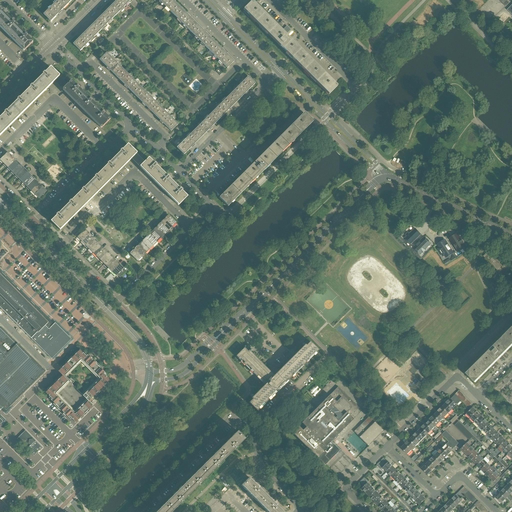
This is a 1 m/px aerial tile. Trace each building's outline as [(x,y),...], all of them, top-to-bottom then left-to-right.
[(57,0),(43,14),(50,21),(71,0),(57,0)] [(116,0),(114,3),(73,44),(80,51),(130,0),(116,0)] [(158,0),(191,32),(227,68),(234,61),(172,0),(158,0)] [(243,10),(296,62),(328,95),(333,91),(337,86),(335,84),(291,41),(290,40),(288,38),(289,37),(292,34),(292,33),(290,32),(289,31),(286,28),(282,32),(281,30),(280,29),(279,28),(256,5),(255,4),(254,3),(252,1),(248,5),(243,10)] [(13,22),(7,17),(0,23),(0,27),(1,28),(5,23),(7,25),(9,27),(11,29),(13,31),(9,36),(11,38),(20,29),(14,24),(15,23),(13,21),(13,22)] [(25,35),(20,29),(11,38),(13,41),(18,36),(20,38),(22,40),(24,42),(26,44),(21,49),(24,51),(33,42),(27,37),(28,36),(26,34),(25,35)] [(100,60),(171,131),(178,124),(106,53),(100,60)] [(110,119),(107,117),(104,114),(105,113),(103,111),(103,112),(92,101),(92,100),(91,98),(90,99),(79,88),(80,88),(78,86),(77,87),(71,81),(68,85),(66,83),(64,81),(59,76),(50,67),(45,73),(44,72),(42,74),(43,75),(32,86),(31,85),(30,87),(25,93),(19,98),(17,99),(18,100),(7,111),(6,111),(4,112),(5,113),(0,117),(0,135),(2,134),(4,132),(6,130),(11,125),(13,123),(15,121),(17,119),(19,117),(24,112),(26,110),(28,108),(30,106),(31,104),(37,99),(39,97),(41,95),(43,93),(45,91),(48,87),(50,85),(52,83),(54,81),(59,86),(61,88),(63,90),(65,92),(67,94),(69,96),(71,98),(73,100),(78,105),(80,107),(82,109),(84,111),(86,113),(91,118),(92,120),(95,122),(97,124),(99,126),(101,128),(110,119)] [(248,76),(194,130),(186,138),(177,148),(184,155),(218,120),(255,83),(248,76)] [(304,113),(265,152),(255,162),(255,161),(251,158),(248,161),(245,164),(246,164),(248,166),(249,168),(219,198),(228,207),(313,122),(308,117),(304,113)] [(132,159),(136,163),(140,167),(147,174),(178,206),(187,197),(182,191),(182,190),(180,189),(169,178),(170,178),(168,176),(167,177),(156,166),(157,165),(155,163),(154,164),(149,158),(145,162),(137,154),(128,145),(122,150),(121,150),(119,151),(120,152),(109,163),(109,162),(107,164),(108,165),(97,176),(96,175),(94,177),(95,177),(84,189),(83,188),(81,190),(82,190),(71,201),(70,201),(69,202),(69,203),(58,214),(58,213),(56,215),(56,216),(51,221),(60,230),(132,159)] [(0,160),(4,164),(12,156),(8,152),(0,160)] [(4,164),(8,167),(15,160),(12,156),(4,164)] [(8,167),(12,171),(19,164),(15,160),(8,167)] [(12,171),(16,175),(23,168),(19,164),(12,171)] [(16,175),(20,179),(27,172),(23,168),(16,175)] [(20,179),(23,183),(31,175),(27,172),(20,179)] [(23,183),(27,187),(35,179),(31,175),(23,183)] [(27,187),(31,191),(39,183),(35,179),(27,187)] [(31,191),(35,194),(42,187),(39,183),(31,191)] [(42,187),(35,194),(39,198),(46,191),(42,187)] [(168,215),(164,219),(172,226),(176,223),(168,215)] [(164,219),(161,223),(168,230),(172,226),(164,219)] [(161,223),(157,227),(164,234),(168,230),(161,223)] [(157,227),(153,231),(160,238),(164,234),(157,227)] [(406,240),(411,244),(421,234),(415,229),(405,238),(406,240)] [(78,237),(82,241),(89,234),(85,230),(78,237)] [(153,231),(149,234),(157,242),(160,238),(153,231)] [(82,241),(85,245),(93,237),(89,234),(82,241)] [(149,234),(145,238),(153,246),(157,242),(149,234)] [(449,239),(458,252),(466,247),(458,234),(449,239)] [(85,245),(89,249),(97,241),(93,237),(85,245)] [(418,253),(420,255),(430,244),(424,237),(414,247),(413,248),(418,253)] [(145,238),(141,242),(149,250),(153,246),(145,238)] [(406,240),(405,241),(403,243),(415,255),(417,253),(418,253),(413,248),(414,247),(411,244),(406,240)] [(443,257),(445,256),(446,258),(453,253),(445,240),(438,245),(440,248),(438,249),(443,257)] [(89,249),(93,252),(100,245),(97,241),(89,249)] [(141,242),(138,246),(145,253),(149,250),(141,242)] [(93,252),(97,256),(104,249),(100,245),(93,252)] [(138,246),(134,250),(141,257),(145,253),(138,246)] [(97,256),(101,260),(108,253),(104,249),(97,256)] [(141,257),(134,250),(130,254),(137,261),(141,257)] [(101,260),(104,264),(112,257),(108,253),(101,260)] [(488,263),(489,262),(491,259),(488,256),(489,255),(487,253),(483,256),(485,258),(484,259),(488,263)] [(104,264),(108,268),(116,260),(112,257),(104,264)] [(491,259),(489,262),(497,270),(493,274),(500,282),(508,274),(492,258),(491,259)] [(108,268),(112,272),(120,264),(116,260),(108,268)] [(112,272),(116,275),(116,276),(117,275),(120,278),(126,272),(123,269),(123,268),(120,264),(112,272)] [(0,307),(6,314),(52,359),(71,339),(55,323),(52,326),(8,281),(0,273),(0,307)] [(0,400),(2,398),(7,404),(11,399),(14,402),(46,371),(45,371),(19,344),(0,325),(0,400)] [(511,328),(507,334),(467,373),(466,374),(475,383),(476,382),(491,367),(511,345),(511,328)] [(302,343),(302,344),(313,354),(315,351),(316,352),(318,350),(310,342),(306,346),(304,343),(303,343),(302,343)] [(304,347),(300,351),(308,359),(312,354),(313,356),(314,355),(313,354),(302,344),(302,345),(304,347)] [(239,357),(242,360),(252,350),(252,349),(251,349),(249,352),(244,348),(236,356),(238,358),(239,357)] [(51,400),(51,401),(55,404),(60,409),(64,413),(68,417),(70,419),(71,418),(74,421),(76,423),(89,409),(92,407),(93,405),(91,403),(93,401),(90,398),(91,396),(93,397),(110,380),(104,374),(105,373),(87,355),(86,356),(80,350),(62,367),(58,371),(63,376),(59,379),(58,380),(54,384),(46,393),(50,397),(49,398),(51,400)] [(243,363),(245,366),(254,357),(250,353),(252,351),(252,350),(242,360),(244,362),(243,363)] [(296,355),(295,355),(304,364),(306,362),(305,361),(308,359),(300,351),(296,355)] [(295,357),(291,361),(299,369),(300,369),(299,368),(301,365),(302,366),(304,364),(295,355),(295,356),(295,357)] [(247,365),(251,369),(259,362),(254,357),(245,366),(246,366),(247,365)] [(291,361),(286,365),(294,373),(298,368),(299,370),(299,369),(291,361)] [(253,373),(255,375),(263,366),(259,362),(251,369),(254,372),(253,373)] [(286,365),(282,370),(290,378),(292,376),(291,375),(294,373),(286,365)] [(259,379),(268,371),(263,366),(255,375),(257,377),(258,376),(260,378),(259,379)] [(511,369),(493,388),(511,407),(511,369)] [(268,371),(259,379),(264,384),(266,383),(268,384),(254,397),(252,395),(251,395),(250,395),(250,396),(251,396),(253,399),(249,403),(257,411),(276,392),(280,388),(281,388),(290,378),(282,370),(272,379),(271,378),(273,376),(268,371)] [(420,383),(425,379),(420,372),(415,375),(420,383)] [(316,385),(309,392),(314,396),(320,390),(316,385)] [(300,422),(291,431),(317,458),(319,459),(325,465),(326,464),(340,450),(334,444),(331,441),(331,440),(335,436),(336,437),(362,411),(338,387),(301,424),(300,422)] [(455,395),(453,397),(459,403),(461,401),(459,399),(455,395)] [(453,397),(451,399),(457,405),(459,403),(453,397)] [(2,398),(0,400),(0,406),(1,408),(2,408),(3,407),(6,411),(10,407),(14,402),(11,399),(7,404),(2,398)] [(446,403),(452,409),(457,405),(451,399),(450,399),(448,400),(446,403)] [(446,403),(442,407),(448,413),(451,411),(452,409),(446,403)] [(458,413),(460,415),(467,407),(466,406),(458,413)] [(438,411),(444,418),(448,413),(442,407),(440,409),(440,408),(438,411)] [(466,414),(470,418),(477,411),(473,407),(466,414)] [(438,411),(434,415),(440,422),(443,419),(442,419),(444,418),(438,411)] [(474,422),(481,416),(479,414),(477,411),(470,418),(474,422)] [(429,419),(436,426),(440,422),(434,415),(432,417),(429,419)] [(383,431),(374,422),(369,416),(354,432),(368,446),(383,431)] [(477,424),(479,426),(485,420),(481,416),(474,422),(477,425),(477,424)] [(429,419),(425,423),(432,430),(436,426),(429,419)] [(479,426),(482,430),(489,424),(487,422),(485,420),(479,426)] [(421,427),(421,428),(428,434),(432,430),(425,423),(424,425),(421,427)] [(485,433),(487,434),(493,428),(489,424),(482,430),(485,433)] [(421,428),(417,432),(424,438),(426,436),(426,435),(428,434),(421,428)] [(491,439),(497,432),(496,430),(493,428),(487,434),(491,438),(491,439)] [(17,439),(34,456),(42,448),(25,430),(17,439)] [(237,431),(219,449),(227,457),(235,449),(236,448),(245,439),(237,431)] [(413,436),(419,442),(424,438),(417,432),(415,433),(413,436)] [(493,441),(495,443),(501,436),(497,432),(491,439),(493,441)] [(413,436),(409,440),(416,446),(418,444),(419,442),(413,436)] [(499,447),(505,440),(504,439),(504,438),(501,436),(495,443),(499,446),(499,447)] [(405,444),(411,450),(415,446),(416,446),(409,440),(407,442),(407,441),(405,444)] [(501,449),(503,451),(510,444),(509,444),(505,440),(499,447),(501,449)] [(460,449),(465,453),(471,447),(467,443),(460,449)] [(411,450),(405,444),(401,448),(407,454),(411,450)] [(442,448),(448,454),(451,452),(450,452),(452,450),(446,444),(442,448)] [(507,455),(511,450),(511,446),(511,447),(511,446),(510,444),(503,451),(507,455)] [(465,453),(469,457),(475,451),(471,447),(465,453)] [(440,450),(438,452),(444,458),(448,454),(442,448),(440,450)] [(219,449),(202,467),(209,475),(227,457),(219,449)] [(469,457),(473,461),(479,455),(475,451),(469,457)] [(434,456),(440,462),(440,463),(443,460),(442,460),(444,458),(438,452),(437,452),(434,456)] [(473,461),(477,466),(483,459),(479,455),(473,461)] [(432,458),(429,460),(436,467),(440,462),(434,456),(432,458)] [(477,466),(481,470),(487,463),(483,459),(477,466)] [(429,460),(425,464),(432,471),(434,468),(436,467),(429,460)] [(502,460),(501,462),(507,468),(509,466),(502,460)] [(382,468),(387,472),(393,466),(388,462),(388,463),(386,465),(384,467),(383,467),(382,468)] [(481,470),(485,474),(491,467),(487,463),(481,470)] [(432,471),(425,464),(421,469),(428,475),(432,471)] [(387,472),(391,476),(397,470),(393,466),(387,472)] [(202,467),(184,485),(191,492),(209,475),(202,467)] [(485,474),(489,478),(496,472),(491,467),(485,474)] [(391,476),(395,480),(401,474),(397,470),(391,476)] [(493,482),(494,482),(498,478),(501,474),(497,470),(496,472),(489,478),(493,482)] [(395,480),(399,484),(405,478),(401,474),(395,480)] [(251,496),(259,503),(267,495),(249,477),(241,485),(249,493),(247,494),(250,497),(251,496)] [(399,484),(403,489),(409,483),(405,478),(399,484)] [(361,489),(366,493),(372,487),(367,483),(366,484),(364,486),(362,488),(361,489)] [(403,489),(407,493),(413,487),(409,483),(403,489)] [(191,492),(184,485),(179,490),(176,492),(174,490),(171,493),(173,495),(170,498),(166,503),(173,510),(181,503),(182,501),(191,492)] [(511,489),(508,485),(503,489),(509,495),(511,492),(511,489)] [(366,493),(370,497),(376,491),(372,487),(366,493)] [(407,493),(411,497),(417,491),(413,487),(407,493)] [(503,489),(499,493),(505,499),(509,495),(503,489)] [(370,497),(374,501),(380,495),(376,491),(370,497)] [(411,497),(415,501),(421,495),(417,491),(411,497)] [(505,499),(499,493),(494,499),(499,504),(501,503),(505,499)] [(283,511),(267,495),(259,503),(267,511),(265,511),(283,511)] [(374,501),(378,505),(384,499),(380,495),(374,501)] [(421,495),(415,501),(419,505),(425,499),(421,495)] [(456,495),(451,499),(457,505),(462,501),(460,499),(456,495)] [(378,505),(382,510),(388,503),(384,499),(378,505)] [(451,499),(447,503),(453,509),(457,505),(451,499)] [(171,511),(173,510),(166,503),(161,508),(158,510),(156,508),(153,511),(154,511),(171,511)] [(382,510),(384,511),(387,511),(392,507),(388,503),(382,510)] [(447,503),(443,508),(447,511),(450,511),(453,509),(447,503)]
